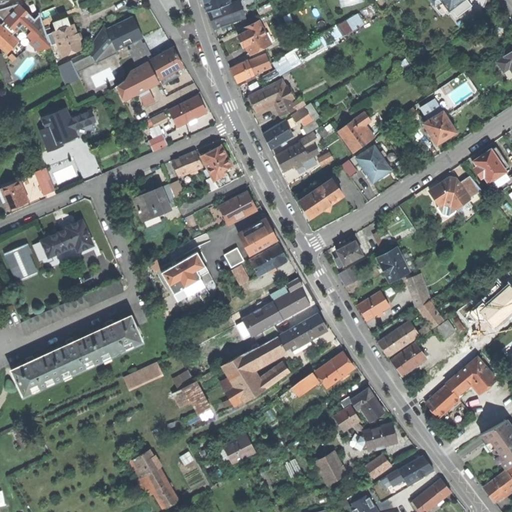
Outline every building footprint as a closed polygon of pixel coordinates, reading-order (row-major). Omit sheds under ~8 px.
[(205,0),(209,11),(229,3),(228,0),(205,0)] [(246,17),(239,0),(224,6),(231,23),(246,17)] [(448,8),(449,10),(459,3),(465,10),(476,2),(474,0),(435,0),(444,11),(448,8)] [(259,15),(272,9),(269,3),(256,9),(259,15)] [(0,16),(4,21),(1,25),(12,36),(19,28),(32,40),(30,43),(38,51),(51,47),(39,12),(31,15),(19,5),(0,10),(0,16)] [(215,28),(231,23),(224,6),(209,11),(212,19),(215,28)] [(336,25),(343,36),(364,24),(358,13),(336,25)] [(106,29),(116,50),(129,44),(141,38),(143,38),(138,27),(133,17),(106,29)] [(62,56),(82,49),(78,40),(80,40),(77,33),(76,34),(74,28),(72,25),(69,26),(66,19),(54,24),(56,31),(53,32),(62,56)] [(248,32),(239,37),(241,41),(243,46),(246,44),(251,54),(271,44),(259,21),(246,27),(248,32)] [(1,25),(0,25),(0,24),(0,44),(8,52),(18,41),(12,36),(1,25)] [(118,53),(116,50),(106,29),(104,25),(88,48),(96,64),(118,53)] [(143,43),(141,38),(129,44),(131,49),(128,50),(136,66),(152,58),(145,42),(143,43)] [(150,61),(160,78),(174,71),(182,66),(176,56),(172,48),(150,61)] [(72,61),(78,73),(94,64),(88,49),(84,53),(71,60),(71,61),(72,61)] [(272,62),(277,70),(280,75),(300,63),(292,50),(272,62)] [(511,51),(498,61),(509,77),(511,75),(511,51)] [(0,54),(0,68),(6,83),(12,80),(0,54)] [(271,67),(266,54),(250,60),(255,73),(271,67)] [(255,74),(248,59),(231,68),(232,70),(236,78),(238,82),(255,74)] [(81,79),(78,73),(72,61),(71,61),(58,68),(66,86),(81,79)] [(151,84),(158,81),(147,61),(129,72),(124,81),(117,86),(124,99),(151,84)] [(265,77),(267,82),(280,75),(277,70),(265,77)] [(177,76),(174,71),(160,78),(163,83),(177,76)] [(283,80),(249,97),(253,104),(257,111),(275,102),(282,115),(297,108),(298,109),(306,104),(302,98),(295,103),(292,98),(294,97),(289,86),(286,87),(283,80)] [(168,110),(176,127),(206,112),(201,103),(197,95),(168,110)] [(309,113),(305,107),(293,115),(296,121),(309,113)] [(398,117),(393,124),(403,137),(414,129),(408,119),(417,113),(413,107),(398,117)] [(76,134),(74,130),(70,119),(65,109),(42,118),(46,129),(40,131),(48,151),(62,145),(61,142),(74,137),(76,134)] [(70,119),(74,130),(92,123),(93,119),(90,111),(70,119)] [(443,111),(424,122),(437,143),(445,138),(456,132),(443,111)] [(369,140),(374,137),(369,130),(366,132),(364,129),(362,126),(370,120),(364,112),(353,120),(339,131),(354,152),(369,140)] [(153,125),(166,118),(163,113),(146,122),(150,129),(154,127),(153,125)] [(295,135),(286,119),(263,133),(267,139),(272,149),(295,135)] [(314,119),(303,126),(307,134),(319,127),(314,119)] [(318,137),(314,131),(301,140),(302,142),(277,155),(281,163),(285,171),(295,166),(297,169),(304,165),(303,162),(319,153),(315,143),(305,148),(304,145),(318,137)] [(153,151),(167,145),(163,135),(148,141),(153,151)] [(75,140),(74,137),(61,142),(62,145),(69,142),(75,140)] [(214,180),(224,174),(222,171),(231,166),(231,164),(231,163),(232,161),(230,158),(227,157),(224,152),(221,145),(201,156),(212,177),(214,180)] [(374,145),(357,157),(374,181),(382,176),(391,170),(374,145)] [(496,147),(491,150),(491,149),(480,156),(474,160),(477,165),(474,168),(480,177),(484,175),(488,182),(492,180),(494,184),(501,179),(498,176),(509,169),(504,161),(504,160),(496,147)] [(172,162),(179,176),(190,171),(191,174),(197,172),(196,169),(202,166),(195,151),(180,158),(172,162)] [(331,152),(320,158),(323,164),(334,158),(331,152)] [(351,177),(358,172),(350,159),(342,164),(351,177)] [(45,168),(35,172),(44,195),(55,190),(45,168)] [(227,173),(224,174),(214,180),(212,177),(206,180),(212,192),(231,181),(227,173)] [(23,177),(27,188),(34,186),(30,175),(23,177)] [(459,183),(469,198),(481,190),(470,176),(459,183)] [(344,194),(333,178),(300,200),(303,204),(311,216),(323,208),(330,209),(331,203),(344,194)] [(454,208),(469,198),(459,183),(457,181),(452,180),(448,179),(429,191),(440,206),(437,208),(442,215),(449,216),(456,211),(454,208)] [(169,183),(169,184),(172,191),(181,187),(178,180),(169,183)] [(1,189),(6,201),(10,209),(23,204),(28,201),(19,181),(1,189)] [(168,210),(177,205),(177,204),(172,191),(169,184),(160,188),(160,187),(151,192),(152,194),(147,196),(135,201),(146,227),(161,221),(158,214),(168,210)] [(181,187),(172,191),(177,204),(186,200),(181,187)] [(247,191),(218,206),(227,223),(256,208),(251,199),(247,191)] [(237,233),(249,255),(277,239),(265,218),(237,233)] [(67,227),(68,229),(48,238),(55,255),(75,245),(78,252),(93,245),(82,220),(72,225),(67,227)] [(372,234),(379,246),(390,240),(384,228),(372,234)] [(49,257),(55,255),(48,238),(41,240),(49,257)] [(339,266),(341,266),(363,254),(355,240),(346,245),(337,250),(339,255),(335,257),(339,266)] [(250,260),(258,275),(287,259),(283,254),(278,244),(250,260)] [(17,283),(38,274),(25,245),(5,254),(17,283)] [(390,281),(409,271),(397,247),(378,257),(384,269),(390,281)] [(231,268),(244,260),(237,248),(224,255),(231,268)] [(177,300),(204,285),(199,276),(208,271),(207,268),(197,251),(161,272),(177,300)] [(157,260),(149,264),(154,272),(161,267),(157,260)] [(345,285),(360,276),(354,264),(338,273),(345,285)] [(239,285),(248,280),(240,265),(231,270),(239,285)] [(427,302),(430,301),(420,271),(402,278),(404,285),(407,284),(416,306),(427,302)] [(21,323),(25,335),(124,292),(119,280),(21,323)] [(389,306),(380,291),(357,305),(361,313),(366,320),(389,306)] [(420,308),(434,326),(450,315),(448,312),(440,318),(435,310),(439,308),(432,299),(430,301),(420,308)] [(242,347),(261,339),(257,332),(252,320),(249,312),(234,320),(243,339),(239,341),(242,347)] [(277,336),(283,346),(287,343),(291,350),(327,330),(322,321),(317,313),(277,336)] [(28,363),(11,371),(23,396),(142,341),(130,316),(114,324),(113,322),(109,324),(106,325),(107,327),(74,342),(73,340),(70,341),(66,343),(67,345),(34,360),(33,358),(30,359),(27,361),(28,363)] [(448,319),(437,326),(444,338),(455,330),(448,319)] [(388,356),(418,335),(419,337),(429,330),(426,325),(416,332),(409,321),(378,342),(381,346),(388,356)] [(265,334),(268,340),(277,335),(279,334),(276,327),(265,334)] [(284,348),(283,346),(277,336),(277,335),(268,340),(257,346),(242,353),(222,364),(230,377),(221,382),(235,405),(244,401),(245,401),(262,391),(290,372),(284,364),(257,381),(251,373),(253,371),(247,362),(262,356),(284,348)] [(407,370),(426,357),(415,342),(391,360),(401,375),(407,370)] [(342,380),(349,374),(347,372),(354,367),(349,361),(343,352),(315,372),(326,387),(340,377),(342,380)] [(448,384),(457,395),(471,383),(479,393),(496,379),(477,357),(447,383),(448,384)] [(157,362),(124,377),(129,389),(162,373),(157,362)] [(285,406),(318,381),(312,372),(278,397),(285,406)] [(196,380),(184,387),(199,414),(210,408),(196,380)] [(460,399),(457,395),(448,384),(425,403),(433,412),(437,417),(460,399)] [(369,390),(355,400),(352,402),(352,403),(356,408),(360,406),(370,421),(384,412),(378,404),(369,390)] [(352,402),(355,400),(352,395),(340,402),(344,408),(352,403),(352,402)] [(333,435),(341,429),(343,431),(360,421),(350,406),(325,422),(333,435)] [(511,463),(511,427),(506,419),(503,421),(481,433),(489,445),(506,468),(511,463)] [(15,431),(13,432),(20,446),(29,442),(28,439),(35,436),(32,431),(34,430),(31,423),(29,424),(27,421),(14,428),(15,431)] [(364,438),(366,444),(367,448),(396,440),(394,431),(391,423),(362,431),(364,438)] [(223,446),(232,464),(255,452),(250,442),(246,434),(223,446)] [(173,436),(161,443),(163,447),(175,440),(173,436)] [(162,471),(150,450),(130,461),(140,478),(137,479),(144,492),(151,488),(163,509),(178,500),(162,471)] [(328,484),(345,475),(333,452),(315,461),(328,484)] [(383,454),(368,465),(375,476),(391,465),(387,460),(383,454)] [(398,470),(405,481),(407,484),(433,469),(428,463),(423,455),(398,470)] [(183,470),(191,468),(189,459),(180,462),(183,470)] [(511,474),(511,465),(506,469),(483,487),(488,493),(494,501),(511,487),(511,476),(511,475),(511,474)] [(198,467),(184,474),(193,492),(207,485),(198,467)] [(394,487),(405,481),(398,470),(398,469),(387,475),(394,487)] [(468,469),(465,471),(470,478),(473,476),(468,469)] [(412,502),(421,511),(425,511),(435,505),(451,492),(440,479),(412,502)] [(348,497),(353,506),(366,498),(362,490),(348,497)] [(353,506),(350,507),(352,511),(378,511),(373,502),(369,496),(366,498),(353,506)]
